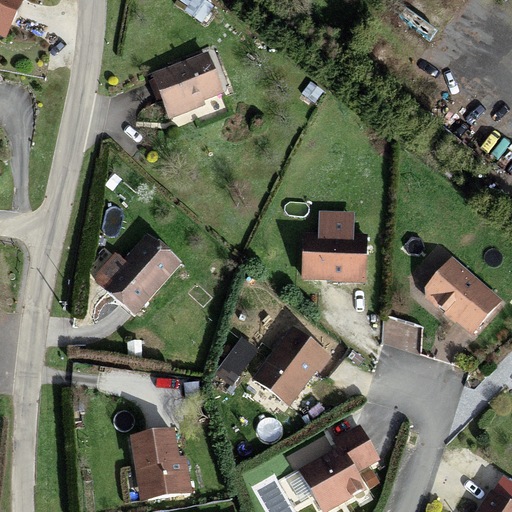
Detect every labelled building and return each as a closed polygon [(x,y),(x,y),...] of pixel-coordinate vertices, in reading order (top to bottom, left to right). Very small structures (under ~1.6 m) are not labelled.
[(0,0),(0,35),(4,37),(6,33),(23,0),(0,0)] [(201,19),(210,7),(200,0),(192,0),(186,9),(201,19)] [(200,101),(220,93),(206,57),(154,77),(168,113),(200,101)] [(309,83),(300,98),(315,106),(323,92),(309,83)] [(202,105),(200,101),(168,113),(169,118),(202,105)] [(492,153),(503,164),(511,154),(511,146),(504,140),(492,153)] [(106,292),(134,317),(180,266),(147,237),(123,265),(127,269),(106,292)] [(303,238),(301,277),(330,278),(330,281),(364,282),(366,238),(349,238),(349,240),(303,238)] [(449,311),(472,333),(498,302),(450,262),(425,291),(426,296),(446,314),(449,311)] [(127,269),(123,265),(102,288),(106,292),(127,269)] [(415,352),(420,325),(385,319),(381,346),(415,352)] [(254,380),(288,406),(315,370),(318,372),(328,358),(292,330),(254,380)] [(130,361),(139,361),(139,343),(129,343),(130,361)] [(227,361),(220,371),(230,379),(238,368),(227,361)] [(301,474),(322,511),(324,511),(363,490),(354,473),(376,460),(358,428),(334,442),(340,451),(301,474)] [(132,439),(137,470),(143,470),(148,501),(190,494),(184,460),(177,461),(172,433),(132,439)] [(137,470),(142,501),(148,501),(143,470),(137,470)] [(511,511),(511,506),(491,493),(478,511),(511,511)]
